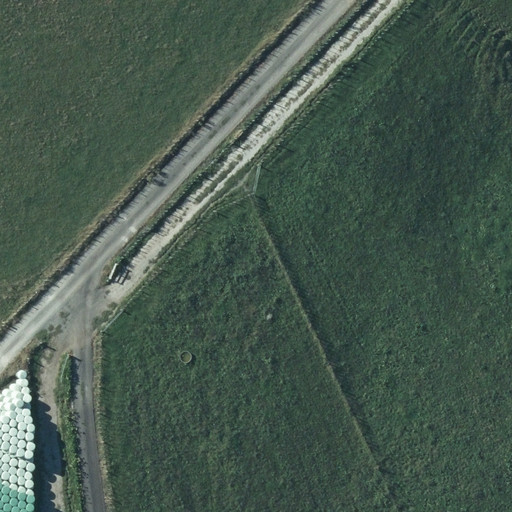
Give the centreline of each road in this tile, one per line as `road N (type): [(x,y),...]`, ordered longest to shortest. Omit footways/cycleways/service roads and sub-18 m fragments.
road 1 (unknown): [(348,0),(222,132),(74,259)]
road 2 (unknown): [(86,511),(72,351),(74,259)]
